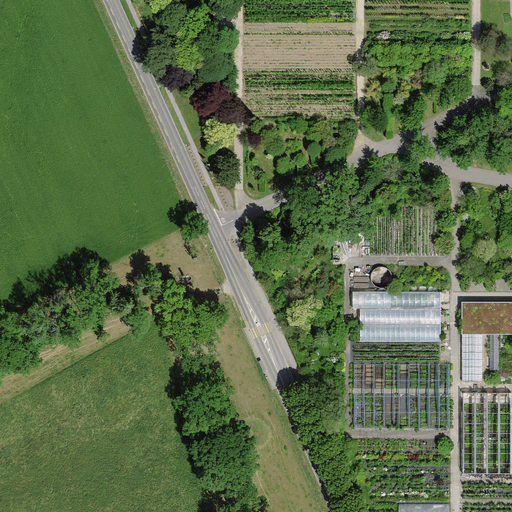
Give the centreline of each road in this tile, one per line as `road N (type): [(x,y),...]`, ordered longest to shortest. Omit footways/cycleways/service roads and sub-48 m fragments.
road 1 (tertiary): [(340,511),(113,0)]
road 2 (track): [(455,261),(357,261),(347,279),(347,433),(455,433)]
road 3 (track): [(454,511),(455,294)]
road 4 (track): [(238,0),(239,190),(246,213)]
road 5 (track): [(360,159),(360,0)]
